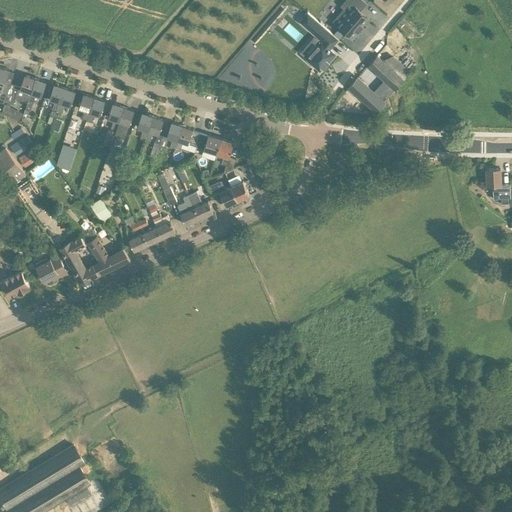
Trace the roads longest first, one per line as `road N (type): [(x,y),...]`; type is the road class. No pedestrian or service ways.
road 1 (residential): [(0,327),(281,201),(302,182),(312,132)]
road 2 (tertiary): [(312,132),(0,42)]
road 3 (tertiary): [(511,147),(312,132)]
road 4 (unclassified): [(312,132),(409,0)]
